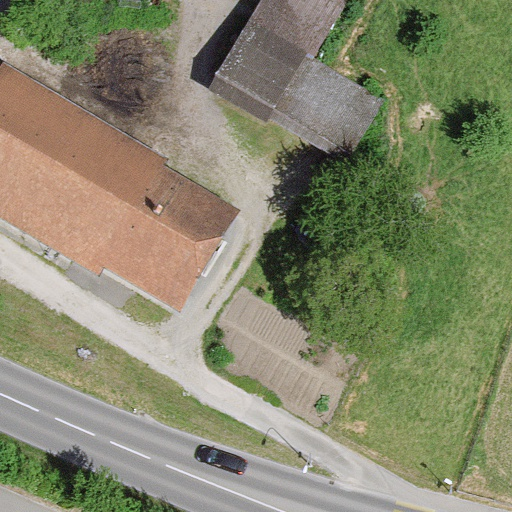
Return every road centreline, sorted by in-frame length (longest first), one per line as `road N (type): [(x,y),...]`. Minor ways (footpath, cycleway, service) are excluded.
road 1 (residential): [(374,511),(371,491),(352,467),(0,248)]
road 2 (secondary): [(0,394),(300,511)]
